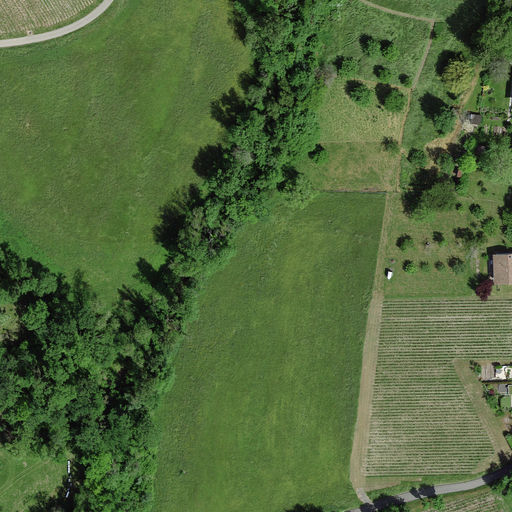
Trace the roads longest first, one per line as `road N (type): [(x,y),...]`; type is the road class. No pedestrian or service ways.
road 1 (track): [(369,511),(357,478),(379,269),(395,237),(437,223)]
road 2 (track): [(358,511),(511,468)]
road 3 (track): [(109,0),(60,32),(0,44)]
